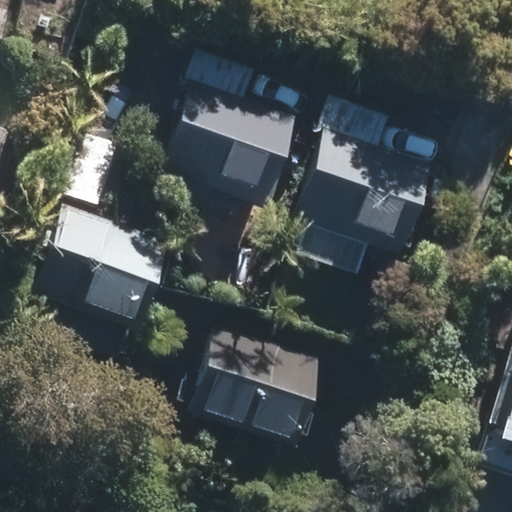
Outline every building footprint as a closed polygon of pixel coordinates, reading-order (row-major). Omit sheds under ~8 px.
[(283,123),(192,91),(164,171),(254,203),(283,123)] [(420,172),(322,139),(296,218),(393,251),(420,172)] [(153,256),(71,229),(48,300),(129,326),(153,256)] [(214,345),(194,401),(283,432),(303,376),(214,345)] [(511,382),(489,454),(511,461),(511,382)]
